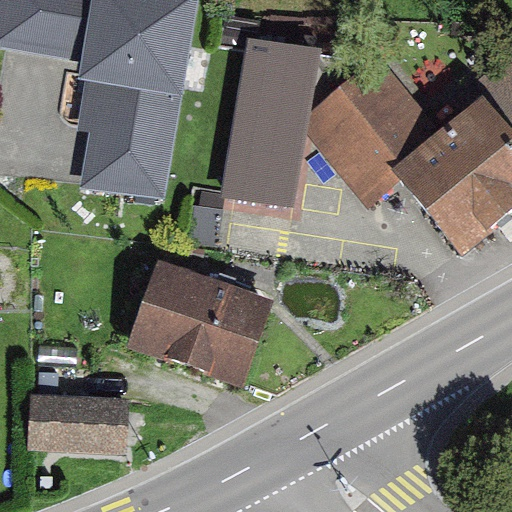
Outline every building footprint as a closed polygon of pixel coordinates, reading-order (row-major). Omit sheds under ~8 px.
[(200,0),(0,0),(0,47),(81,59),(78,76),(87,77),(79,129),(91,131),(83,187),(170,201),(200,0)] [(316,59),(254,49),(229,200),(291,210),(316,59)] [(379,198),(402,180),(462,254),(511,213),(511,147),(484,112),(433,153),(371,77),(316,121),(379,198)] [(511,89),(497,102),(511,119),(511,89)] [(275,297),(159,256),(128,345),(244,386),(275,297)] [(41,393),(31,392),(29,448),(130,453),(132,396),(95,394),(96,374),(42,372),(41,393)]
